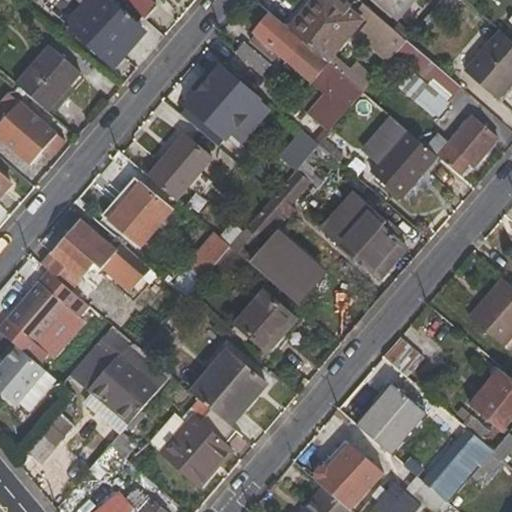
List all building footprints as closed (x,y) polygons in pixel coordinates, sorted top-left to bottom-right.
[(45,0),(42,4),(114,65),(143,32),(105,0),(45,0)] [(146,0),(122,0),(146,20),(156,8),(146,0)] [(356,0),(310,0),(286,28),(292,34),(320,0),(336,0),(353,14),(361,4),(356,0)] [(406,42),(392,30),(361,4),(353,14),(336,0),(320,0),(292,34),(326,63),(352,32),(369,47),(373,42),(392,57),(406,42)] [(376,0),(397,18),(412,0),(376,0)] [(441,21),(458,0),(441,0),(430,12),(441,21)] [(326,135),(362,94),(326,63),(292,34),(286,28),(269,14),(254,32),(257,35),(251,41),(281,67),(286,61),(324,94),(306,114),(322,127),(311,139),(318,145),(326,135)] [(412,34),(398,23),(392,30),(406,42),(412,34)] [(498,101),(511,84),(511,42),(498,30),(463,71),(498,101)] [(447,103),(460,88),(406,42),(392,57),(410,71),(447,103)] [(235,53),(267,81),(274,71),(242,43),(235,53)] [(16,85),(46,110),(66,87),(79,73),(48,47),(16,85)] [(225,138),(259,99),(221,65),(187,105),(225,138)] [(442,124),(453,109),(447,103),(410,71),(397,87),(442,124)] [(52,116),(71,91),(66,87),(46,110),(52,116)] [(43,148),(51,155),(64,140),(17,100),(0,120),(0,138),(30,164),(43,148)] [(427,148),(407,130),(390,117),(371,139),(373,141),(363,151),(378,164),(371,172),(400,198),(436,155),(427,148)] [(446,145),(437,136),(427,148),(436,155),(460,177),(469,164),(473,168),(495,139),(470,117),(446,145)] [(297,141),(295,144),(309,156),(318,145),(311,139),(296,128),(290,135),(297,141)] [(339,163),(347,153),(326,135),(318,145),(339,163)] [(149,175),(176,199),(211,159),(183,136),(149,175)] [(309,156),(274,196),(251,223),(246,229),(260,241),(283,215),(288,220),(296,211),(290,206),(310,183),(317,189),(339,163),(318,145),(309,156)] [(0,196),(10,184),(0,175),(0,196)] [(138,245),(168,209),(138,184),(107,218),(138,245)] [(327,234),(370,270),(396,239),(380,225),(383,220),(354,195),(334,218),(338,222),(327,234)] [(251,223),(236,212),(216,236),(230,247),(246,229),(251,223)] [(49,274),(50,274),(71,292),(97,260),(131,290),(149,269),(122,245),(116,251),(81,221),(41,267),(49,274)] [(230,247),(216,236),(205,227),(191,243),(216,265),(230,247)] [(275,236),(251,264),(297,304),(321,277),(275,236)] [(375,274),(401,243),(396,239),(370,270),(375,274)] [(50,274),(49,274),(0,330),(0,333),(17,348),(39,367),(48,356),(36,346),(68,309),(80,319),(90,308),(84,303),(71,292),(50,274)] [(473,322),(502,347),(511,334),(511,286),(502,279),(492,290),(497,296),(473,322)] [(263,289),(233,324),(267,353),(284,333),(297,318),(263,289)] [(492,290),(468,318),(473,322),(497,296),(492,290)] [(153,363),(175,336),(164,326),(141,352),(153,363)] [(273,358),(290,338),(284,333),(267,353),(273,358)] [(423,359),(400,337),(383,357),(407,377),(423,359)] [(127,425),(155,393),(97,343),(69,375),(92,394),(127,425)] [(169,376),(153,363),(141,352),(133,344),(127,351),(164,383),(169,376)] [(0,396),(14,408),(45,372),(39,367),(17,348),(0,368),(0,396)] [(265,384),(227,351),(190,395),(203,406),(229,427),(265,384)] [(510,418),(511,419),(511,382),(497,370),(469,403),(500,430),(510,418)] [(425,414),(393,385),(357,426),(391,455),(425,414)] [(83,404),(119,436),(127,425),(92,394),(83,404)] [(480,440),(462,424),(437,404),(432,410),(463,437),(423,482),(448,504),(466,482),(471,477),(492,451),(480,440)] [(232,448),(226,443),(234,432),(229,427),(203,406),(163,453),(200,486),(232,448)] [(51,426),(59,416),(57,414),(49,424),(51,426)] [(64,436),(72,427),(59,416),(51,426),(64,436)] [(486,431),(469,416),(462,424),(480,440),(486,431)] [(51,426),(49,424),(27,450),(29,452),(51,426)] [(42,463),(64,436),(51,426),(29,452),(42,463)] [(322,470),(317,476),(318,484),(322,488),(350,511),(383,475),(351,447),(331,470),(330,469),(322,470)] [(428,462),(412,448),(401,463),(416,476),(428,462)] [(471,477),(483,488),(505,462),(492,451),(471,477)] [(413,511),(419,505),(395,484),(370,511),(413,511)] [(350,511),(322,488),(301,511),(350,511)] [(128,511),(116,497),(97,511),(162,511),(150,502),(141,511),(128,511)]
